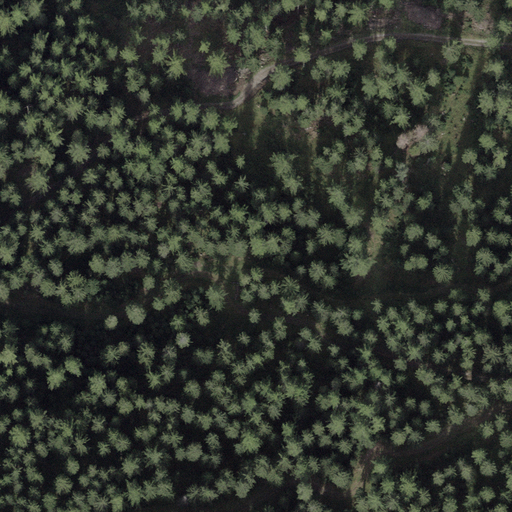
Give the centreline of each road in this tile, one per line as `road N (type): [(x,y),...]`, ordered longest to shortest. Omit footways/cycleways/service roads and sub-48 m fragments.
road 1 (track): [(0,224),(135,118),(228,106),(277,62),(385,35),(511,44)]
road 2 (track): [(511,379),(440,371),(371,347),(338,346),(308,323),(247,315),(230,300),(230,282),(243,272),(271,273)]
road 3 (track): [(237,511),(302,482),(335,496),(356,490),(377,455),(403,455),(511,406)]
road 4 (track): [(230,282),(192,274),(110,317),(0,304)]
